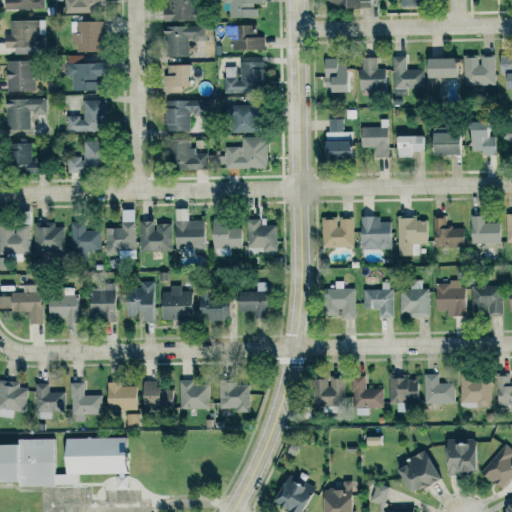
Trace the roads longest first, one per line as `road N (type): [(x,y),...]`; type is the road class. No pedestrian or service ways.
road 1 (residential): [(230,511),(265,443),(295,348),(295,0)]
road 2 (residential): [(0,193),(511,183)]
road 3 (residential): [(3,348),(511,342)]
road 4 (residential): [(297,30),(511,25)]
road 5 (residential): [(137,191),(132,0)]
